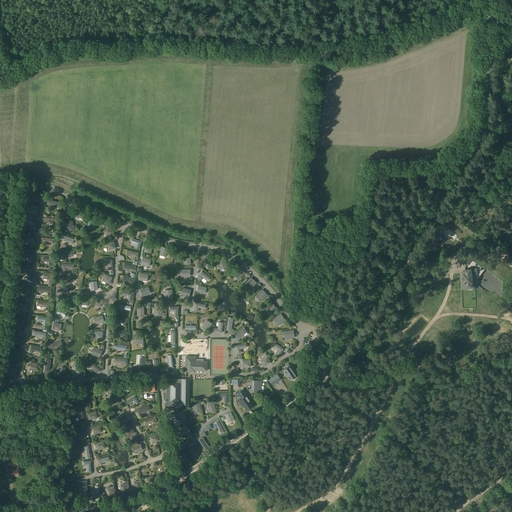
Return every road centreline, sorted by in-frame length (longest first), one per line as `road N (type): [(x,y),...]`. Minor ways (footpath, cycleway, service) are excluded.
road 1 (unclassified): [(71,511),(152,497),(322,374),(483,135),(489,28)]
road 2 (track): [(0,82),(42,60),(81,52),(301,55),(367,45),(491,6)]
